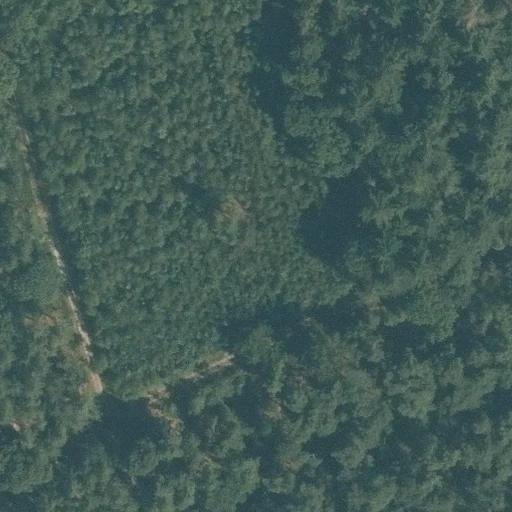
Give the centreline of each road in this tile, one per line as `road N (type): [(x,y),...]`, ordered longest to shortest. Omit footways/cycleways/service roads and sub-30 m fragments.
road 1 (track): [(511,202),(208,351),(126,400)]
road 2 (track): [(0,25),(126,400)]
road 3 (track): [(126,400),(0,466)]
road 4 (track): [(176,511),(126,400)]
